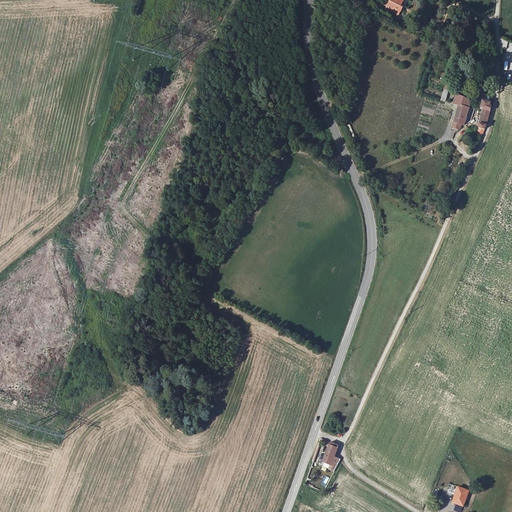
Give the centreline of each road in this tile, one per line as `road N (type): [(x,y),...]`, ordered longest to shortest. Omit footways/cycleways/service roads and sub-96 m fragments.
road 1 (unclassified): [(344,441),(494,110),(498,0)]
road 2 (primary): [(310,0),(313,63),(370,213),(372,239),(362,294),(314,433)]
